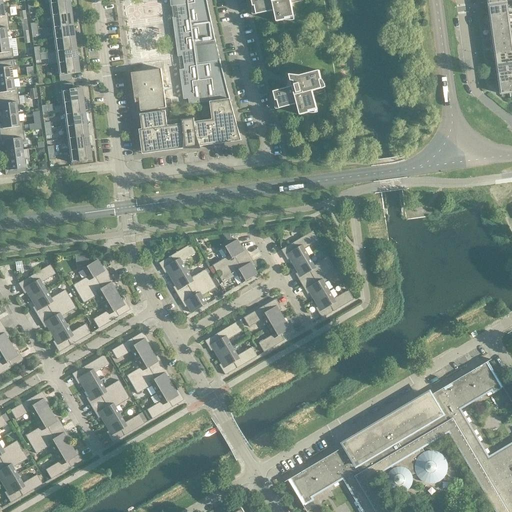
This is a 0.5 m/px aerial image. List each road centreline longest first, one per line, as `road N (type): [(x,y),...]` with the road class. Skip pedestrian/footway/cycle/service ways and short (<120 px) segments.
road 1 (residential): [(230,0),(269,151),(258,161),(122,181)]
road 2 (residential): [(255,473),(489,335)]
road 3 (unclassified): [(97,0),(122,181)]
road 4 (residential): [(511,121),(473,86),(461,0)]
road 5 (unclassified): [(122,181),(136,269),(157,310)]
road 6 (residential): [(51,372),(157,310)]
